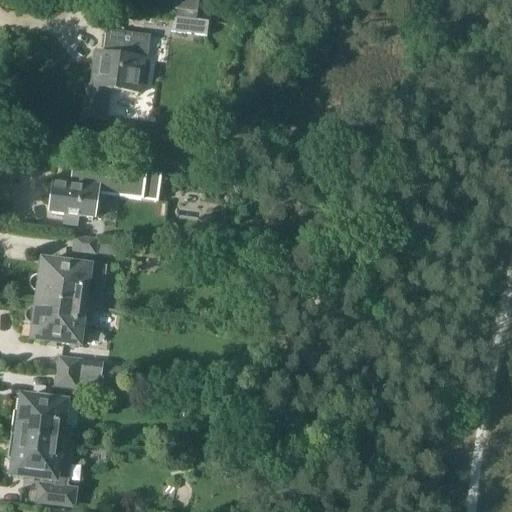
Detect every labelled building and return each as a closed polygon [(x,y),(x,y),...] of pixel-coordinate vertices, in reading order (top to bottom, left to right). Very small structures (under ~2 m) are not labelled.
[(174,0),(173,11),(174,11),(197,14),(198,0),(174,0)] [(173,19),(171,33),(207,38),(209,23),(173,19)] [(86,87),(82,118),(105,121),(107,107),(105,107),(107,91),(140,96),(145,61),(148,62),(151,37),(107,31),(103,55),(95,54),(90,87),(86,87)] [(73,164),(71,184),(98,187),(97,193),(97,194),(157,202),(160,175),(73,164)] [(54,188),(50,214),(65,216),(64,226),(77,227),(78,217),(94,220),(97,194),(97,193),(98,187),(71,184),(55,182),(54,188)] [(75,240),(73,254),(96,257),(96,255),(117,258),(119,245),(98,243),(75,240)] [(203,241),(201,251),(234,257),(235,247),(203,241)] [(30,283),(30,285),(30,287),(30,289),(32,292),(34,293),(36,294),(35,301),(88,308),(94,309),(100,310),(106,272),(90,270),(43,263),(41,278),(38,278),(37,278),(35,278),(34,278),(33,279),(31,281),(30,283)] [(26,316),(25,318),(26,321),(26,322),(28,324),(30,325),(32,325),(35,326),(33,341),(80,347),(82,329),(83,326),(91,327),(92,327),(94,309),(88,308),(35,301),(34,309),(32,309),(31,310),(29,310),(28,311),(27,313),(26,316)] [(59,359),(57,373),(80,376),(81,363),(82,362),(59,359)] [(81,363),(80,376),(100,379),(102,365),(81,363)] [(102,365),(100,379),(103,379),(121,382),(122,369),(102,365)] [(57,373),(55,388),(74,390),(78,391),(80,376),(57,373)] [(78,391),(77,393),(100,396),(101,393),(103,379),(100,379),(80,376),(78,391)] [(15,413),(12,429),(16,429),(15,437),(66,444),(69,445),(72,428),(63,427),(66,405),(66,401),(73,402),(74,390),(55,388),(53,387),(51,403),(22,399),(20,414),(15,413)] [(11,445),(8,460),(14,461),(12,476),(42,480),(42,487),(39,487),(37,504),(74,509),(76,491),(64,490),(69,445),(66,444),(15,437),(14,444),(13,444),(13,445),(11,445)]
